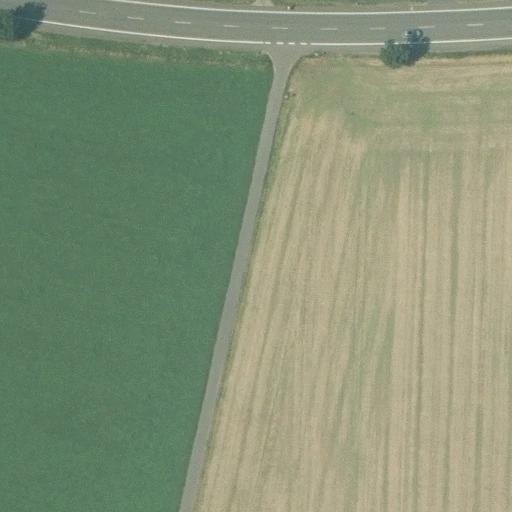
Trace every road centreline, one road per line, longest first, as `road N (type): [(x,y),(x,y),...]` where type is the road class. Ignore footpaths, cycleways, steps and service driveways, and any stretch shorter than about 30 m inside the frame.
road 1 (track): [(298,27),(191,511)]
road 2 (secondary): [(511,21),(298,27),(25,0)]
